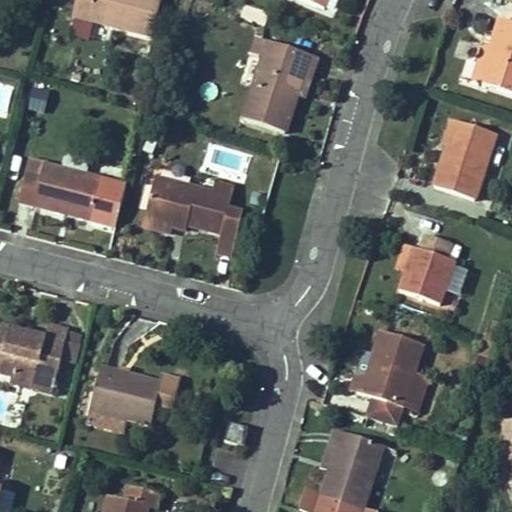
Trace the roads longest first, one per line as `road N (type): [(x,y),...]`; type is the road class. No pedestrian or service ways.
road 1 (residential): [(279,327),(311,285),(393,0)]
road 2 (residential): [(0,254),(279,327)]
road 3 (residential): [(248,511),(286,391),(279,327)]
